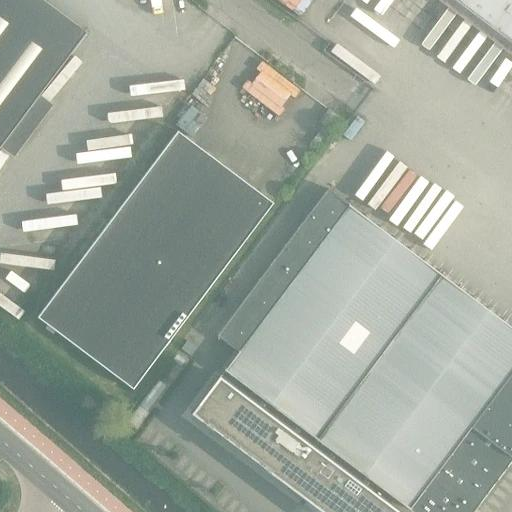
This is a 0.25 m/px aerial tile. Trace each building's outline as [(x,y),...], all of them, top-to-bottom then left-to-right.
[(0,0),(0,147),(1,146),(13,154),(30,129),(50,106),(39,98),(87,33),(43,0),(0,0)] [(511,0),(452,0),(511,45),(511,0)] [(319,123),(328,130),(338,117),(329,110),(319,123)] [(273,204),(177,132),(37,318),(132,390),(273,204)] [(306,501),(304,503),(303,505),(304,506),(307,505),(316,511),(473,511),(511,460),(511,328),(328,190),(217,337),(238,353),(225,370),(224,369),(223,370),(224,371),(219,377),(218,376),(190,414),(306,501)]
